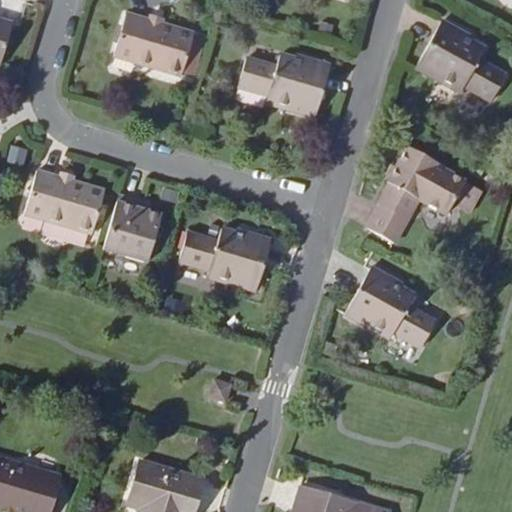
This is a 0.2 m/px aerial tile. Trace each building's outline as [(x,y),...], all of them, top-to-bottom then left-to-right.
[(196,36),(167,27),(168,21),(153,17),(151,23),(129,16),(125,31),(119,29),(115,46),(119,47),(115,61),(184,81),(196,36)] [(443,22),(416,69),(460,94),(464,87),(491,102),(506,75),(480,60),(486,50),(465,37),(466,36),(443,22)] [(0,23),(0,69),(3,59),(7,60),(12,41),(8,40),(12,27),(0,23)] [(329,64),(296,53),(294,57),(281,53),(277,65),(248,57),(238,89),(269,98),(267,104),(313,118),(329,64)] [(438,166),(406,148),(386,183),(389,186),(378,205),(380,207),(368,230),(395,245),(418,203),(444,217),(463,183),(437,169),(438,166)] [(96,238),(108,193),(77,184),(79,178),(64,174),(62,179),(41,173),(36,188),(33,187),(28,202),(32,204),(28,218),(96,238)] [(153,214),(155,207),(123,197),(107,252),(154,266),(167,218),(153,214)] [(269,238),(236,228),(236,231),(222,227),(218,239),(188,231),(178,264),(209,273),(207,279),(253,293),(269,238)] [(394,334),(422,349),(436,322),(408,307),(415,295),(393,282),(394,279),(372,267),(345,315),(390,340),(394,334)] [(207,397),(225,402),(231,383),(213,378),(207,397)] [(0,511),(3,511),(48,511),(59,477),(0,459),(0,511)] [(139,511),(193,511),(202,481),(141,463),(128,506),(140,510),(139,511)] [(378,511),(357,506),(300,489),(293,511),(378,511)]
